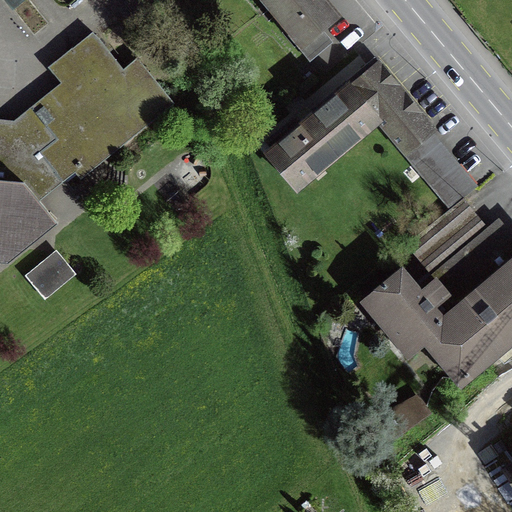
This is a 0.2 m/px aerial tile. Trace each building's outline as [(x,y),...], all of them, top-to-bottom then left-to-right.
[(336,16),(322,0),(279,0),(273,6),(280,15),(275,19),(310,60),(332,41),(321,28),(336,16)] [(30,243),(22,233),(47,213),(49,212),(32,192),(56,173),(60,177),(76,163),(82,170),(140,123),(139,122),(164,102),(159,95),(160,94),(134,62),(124,70),(95,34),(75,50),(72,47),(48,66),(65,87),(12,131),(11,136),(0,134),(0,256),(3,255),(8,261),(30,243)] [(296,187),(377,119),(451,207),(459,200),(476,186),(421,121),(425,117),(376,58),(347,82),(349,85),(315,114),(313,112),(302,121),(303,123),(268,153),(296,187)] [(415,283),(419,287),(422,291),(478,244),(473,240),(484,230),(460,201),(411,240),(434,267),(415,283)] [(478,244),(422,291),(419,287),(416,289),(402,272),(393,280),(391,277),(382,285),(384,287),(367,301),(409,351),(426,337),(463,380),(511,338),(511,236),(502,224),(478,244)] [(418,399),(417,398),(387,413),(396,435),(429,412),(425,405),(424,406),(419,398),(418,399)]
